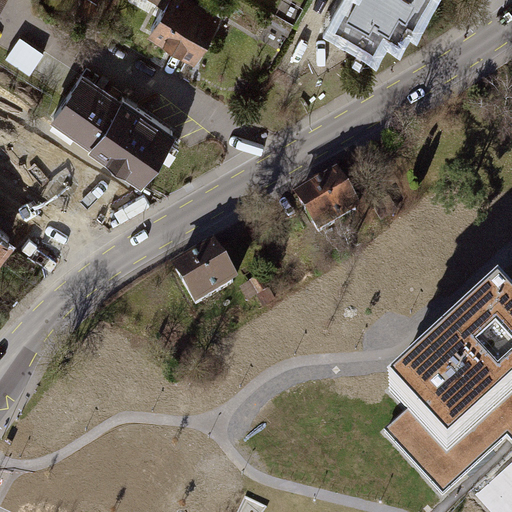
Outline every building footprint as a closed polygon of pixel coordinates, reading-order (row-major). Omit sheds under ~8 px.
[(229,12),(208,0),(149,0),(166,9),(154,31),(203,58),(229,12)] [(434,0),(346,0),(335,20),(384,47),(394,28),(405,33),(415,14),(424,19),(434,0)] [(24,34),(10,55),(33,71),(47,49),(24,34)] [(185,136),(84,75),(54,124),(154,186),(185,136)] [(0,268),(51,199),(0,162),(0,268)] [(341,177),(298,199),(320,241),(362,219),(341,177)] [(223,249),(179,274),(201,315),(246,290),(223,249)] [(511,310),(500,297),(388,396),(404,414),(383,432),(440,496),(507,437),(511,432),(511,310)] [(260,346),(288,336),(280,313),(252,323),(260,346)]
